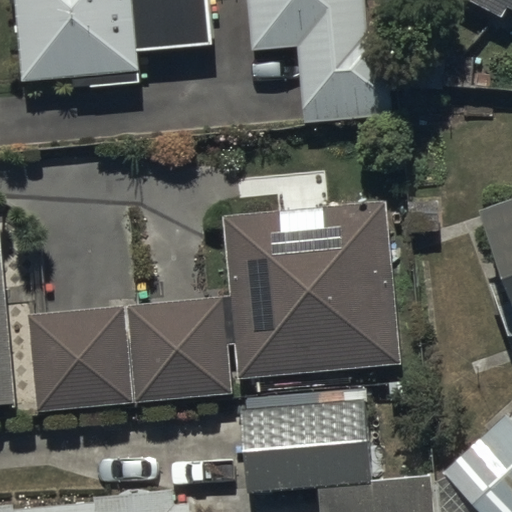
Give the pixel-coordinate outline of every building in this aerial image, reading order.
[(15,0),(17,41),(25,40),(28,91),(71,88),(72,95),(141,92),(139,58),(213,54),(210,0),(15,0)] [(368,0),(248,0),(254,62),(302,57),(309,134),(398,126),(390,40),(373,42),(368,0)] [(511,0),(457,0),(507,28),(511,21),(511,0)] [(231,307),(235,388),(406,377),(395,211),(225,222),(231,307)] [(0,417),(18,416),(2,223),(0,223),(0,417)] [(509,286),(494,292),(511,340),(511,227),(491,235),(509,286)] [(235,388),(231,307),(130,317),(137,413),(237,407),(235,388)] [(137,413),(130,317),(33,326),(40,420),(137,413)] [(368,399),(246,405),(251,499),(320,495),(321,511),(433,511),(431,483),(371,488),(368,399)] [(511,511),(511,429),(507,424),(439,492),(440,511),(511,511)]
